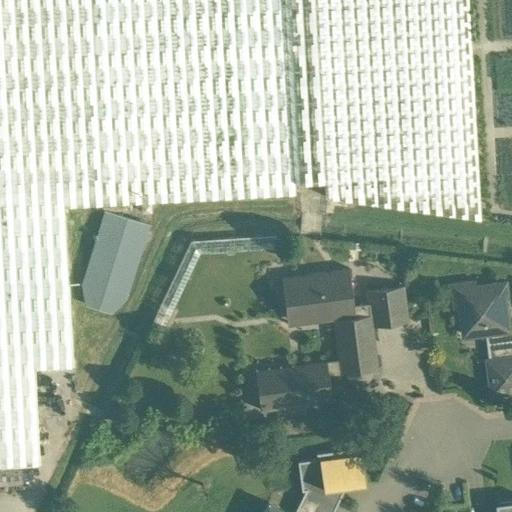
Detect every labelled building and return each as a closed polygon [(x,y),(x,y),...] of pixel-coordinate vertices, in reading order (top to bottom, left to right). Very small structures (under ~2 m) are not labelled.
[(0,0),(0,191),(61,189),(62,206),(295,193),(294,182),(284,0),(0,0)] [(313,0),(284,0),(294,182),(324,180),(313,0)] [(468,0),(313,0),(324,180),(325,196),(481,218),(468,0)] [(141,246),(142,237),(140,229),(136,222),(128,218),(120,216),(112,218),(105,223),(100,230),(99,238),(100,246),(105,253),(112,258),(121,260),(129,258),(136,253),(141,246)] [(135,295),(136,287),(135,278),(130,271),(123,267),(114,265),(106,267),(99,272),(94,279),(93,287),(95,295),(99,302),(107,307),(115,309),(123,307),(130,302),(135,295)] [(348,267),(281,276),(287,323),(333,317),(369,313),(367,301),(353,303),(348,267)] [(505,283),(476,287),(475,280),(452,284),(455,307),(461,306),(465,335),(487,332),(511,329),(511,327),(505,283)] [(403,284),(366,289),(367,301),(369,313),(370,313),(372,324),(408,320),(403,284)] [(369,313),(333,317),(338,358),(340,371),(345,371),(347,376),(350,380),(355,382),(360,382),(365,381),(369,377),(371,373),(372,367),(377,367),(372,324),(370,313),(369,313)] [(511,329),(487,332),(491,358),(511,355),(511,327),(511,329)] [(511,355),(491,358),(489,358),(493,393),(511,390),(511,355)] [(338,358),(255,369),(260,408),(331,399),(328,373),(340,371),(338,358)] [(344,448),(316,451),(316,453),(318,453),(318,457),(323,487),(346,484),(365,481),(361,451),(343,454),(342,450),(344,449),(344,448)] [(332,511),(346,484),(323,487),(318,457),(297,460),(301,489),(304,489),(293,511),(332,511)] [(511,511),(511,499),(498,501),(499,511),(511,511)] [(290,511),(268,502),(263,511),(290,511)]
